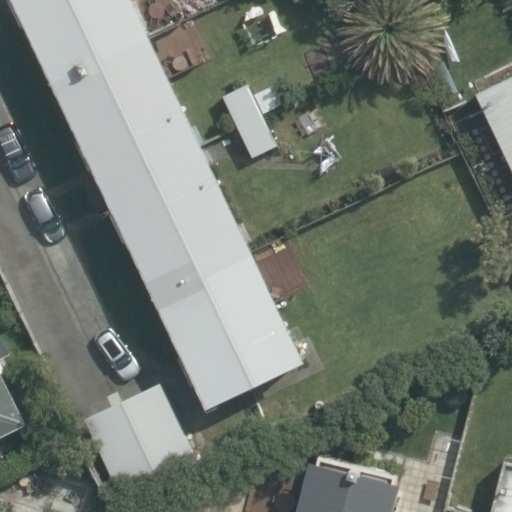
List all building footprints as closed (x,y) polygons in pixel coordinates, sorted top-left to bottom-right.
[(20,0),(213,404),(312,358),(141,0),(20,0)] [(511,71),(476,87),(511,162),(511,71)] [(289,103),(280,83),(256,94),(251,84),(226,95),(239,125),(264,114),(289,103)] [(253,157),(278,146),(264,114),(239,125),(253,157)] [(0,439),(30,425),(0,363),(0,360),(14,353),(0,323),(0,439)] [(89,417),(125,494),(202,458),(165,381),(89,417)] [(511,511),(511,456),(508,456),(493,511),(511,511)] [(397,511),(405,483),(315,460),(301,511),(397,511)]
